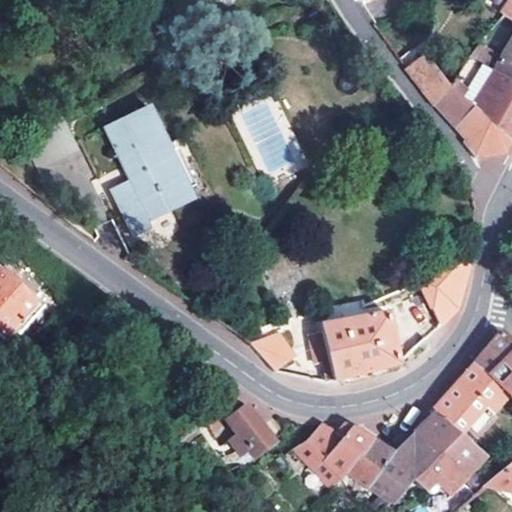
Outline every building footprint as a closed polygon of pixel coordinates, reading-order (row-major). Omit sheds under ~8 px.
[(511,0),(500,14),(502,16),(509,20),(511,21),(511,0)] [(505,25),(509,20),(502,16),(499,20),(505,25)] [(511,42),(502,59),(489,51),(494,44),(484,38),(468,58),(493,73),(511,84),(511,42)] [(421,53),(402,67),(433,106),(449,89),(421,53)] [(470,109),(508,145),(511,138),(511,137),(511,84),(493,73),(470,109)] [(471,82),(458,74),(449,89),(461,100),(471,82)] [(449,89),(433,106),(447,125),(452,131),(470,109),(461,100),(449,89)] [(140,178),(131,183),(112,191),(133,238),(152,229),(150,222),(197,201),(154,108),(107,130),(125,167),(133,163),(140,178)] [(508,145),(470,109),(452,131),(474,159),(501,155),(503,154),(508,145)] [(78,145),(66,120),(25,140),(37,165),(78,145)] [(82,152),(78,145),(37,165),(40,171),(82,152)] [(133,163),(125,167),(123,168),(131,183),(140,178),(133,163)] [(470,265),(470,261),(419,283),(438,328),(455,312),(470,265)] [(0,329),(4,333),(34,300),(0,269),(0,329)] [(399,365),(388,314),(320,327),(322,333),(310,337),(317,366),(320,366),(324,383),(399,365)] [(511,345),(498,331),(472,362),(510,399),(511,396),(511,345)] [(248,346),(274,371),(293,359),(277,336),(248,346)] [(510,399),(472,362),(442,397),(427,414),(429,416),(457,441),(460,437),(486,409),(493,416),(510,399)] [(256,460),(275,445),(244,407),(240,410),(226,422),(237,436),(229,443),(242,460),(251,454),(256,460)] [(203,422),(209,432),(219,425),(212,415),(203,422)] [(460,437),(457,441),(429,416),(410,435),(467,485),(472,479),(478,473),(488,460),(460,437)] [(348,475),(371,441),(365,437),(341,422),(333,433),(319,424),(291,450),(328,492),(348,475)] [(410,481),(428,497),(445,511),(467,485),(410,435),(406,439),(391,454),(367,489),(390,505),(410,481)] [(367,489),(391,454),(380,447),(371,441),(348,475),(367,489)] [(492,487),(478,473),(472,479),(486,495),(492,487)] [(478,504),(486,511),(501,498),(511,495),(511,478),(508,475),(507,475),(492,487),(486,495),(478,504)] [(444,511),(445,511),(428,497),(422,504),(430,511),(444,511)]
